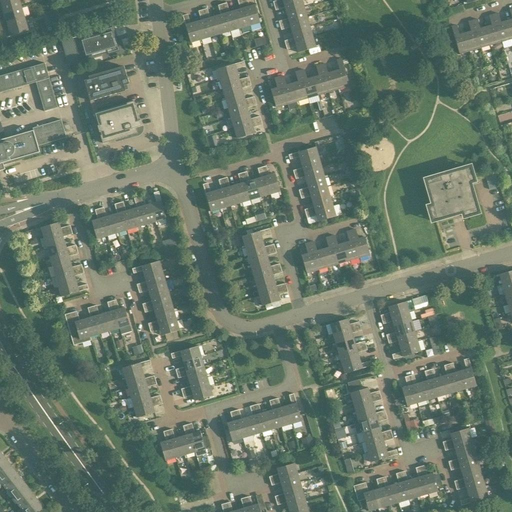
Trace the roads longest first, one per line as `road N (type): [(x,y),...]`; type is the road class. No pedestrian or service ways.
road 1 (residential): [(277,323),(243,330),(219,308),(175,170)]
road 2 (residential): [(145,339),(129,283),(98,291),(71,195)]
road 3 (tertiary): [(6,357),(116,511)]
road 4 (residential): [(175,170),(159,13)]
road 5 (residential): [(205,409),(292,383),(277,323)]
road 6 (residential): [(365,293),(511,250)]
